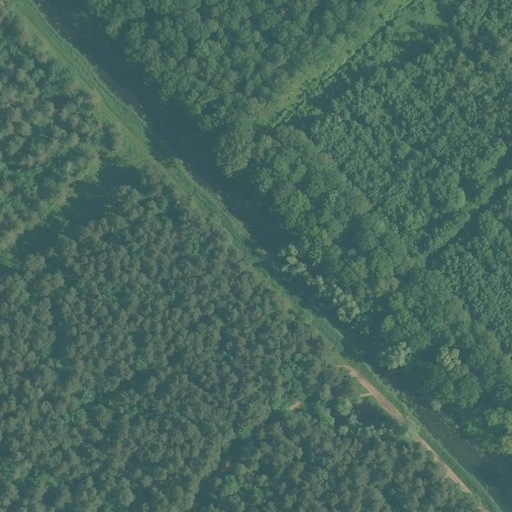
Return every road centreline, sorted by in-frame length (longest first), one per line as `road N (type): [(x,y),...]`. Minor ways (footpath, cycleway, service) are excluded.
road 1 (track): [(76,0),(213,145),(343,232),(400,307),(511,423)]
road 2 (track): [(347,369),(8,0)]
road 3 (track): [(192,511),(246,442),(322,375),(347,369)]
road 4 (track): [(347,369),(450,474)]
